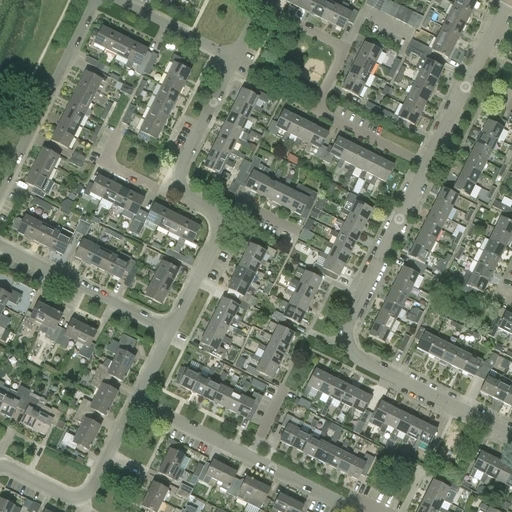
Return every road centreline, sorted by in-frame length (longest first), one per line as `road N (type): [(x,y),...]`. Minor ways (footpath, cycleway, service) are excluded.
road 1 (tertiary): [(511,433),(360,357),(352,345),(348,329),(425,162)]
road 2 (residential): [(0,193),(95,0)]
road 3 (residential): [(170,330),(0,247)]
road 4 (residential): [(425,162),(320,108),(345,46)]
road 5 (tertiary): [(425,162),(509,0)]
road 6 (residential): [(177,185),(237,58)]
road 7 (residential): [(112,0),(237,58)]
road 8 (residential): [(254,456),(138,398)]
road 9 (residential): [(363,511),(254,456)]
road 10 (residential): [(170,330),(222,220)]
